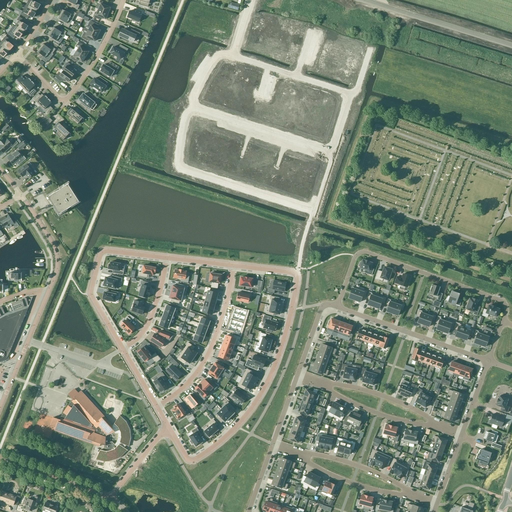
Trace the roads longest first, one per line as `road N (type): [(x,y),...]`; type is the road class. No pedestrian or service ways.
road 1 (residential): [(169,428),(193,459),(227,435),(270,374),(296,276),(232,266)]
road 2 (residential): [(487,361),(506,312),(502,301),(361,252),(337,306)]
road 3 (residential): [(193,108),(325,151),(350,93)]
road 4 (residential): [(311,211),(179,167),(176,147),(193,108)]
road 5 (residential): [(16,54),(66,99),(124,0)]
road 6 (residential): [(122,348),(90,292),(100,254),(166,257)]
road 7 (residential): [(156,406),(208,352),(232,266)]
road 8 (residential): [(487,361),(337,306)]
road 9 (unclassified): [(511,45),(367,0)]
road 10 (residential): [(0,407),(49,288)]
road 11 (residential): [(231,54),(350,93)]
road 12 (residential): [(436,423),(382,416),(327,384)]
